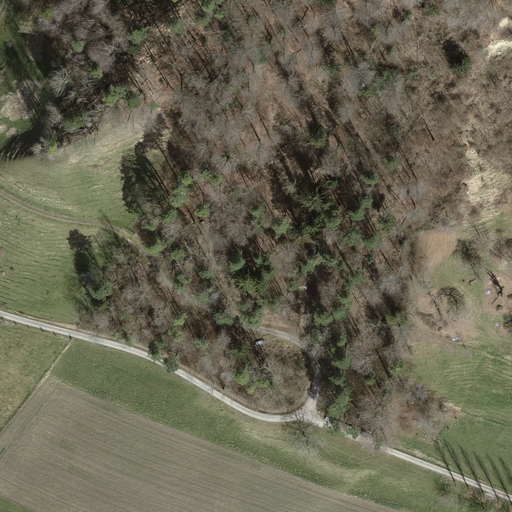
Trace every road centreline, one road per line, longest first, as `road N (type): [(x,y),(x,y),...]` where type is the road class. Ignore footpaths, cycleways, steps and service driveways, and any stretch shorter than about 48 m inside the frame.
road 1 (track): [(0,314),(169,366),(247,411),(292,411),(312,395),(314,378),(304,350),(183,299),(106,227),(21,208),(0,193)]
road 2 (track): [(511,498),(292,411)]
